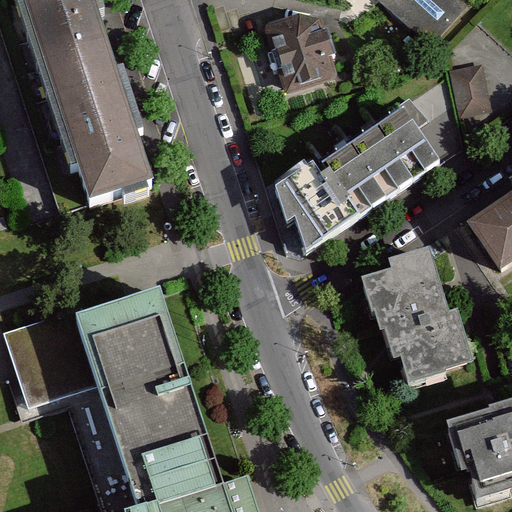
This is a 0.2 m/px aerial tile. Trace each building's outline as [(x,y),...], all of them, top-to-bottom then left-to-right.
[(154,192),(95,0),(19,0),(85,213),(154,192)] [(381,0),(430,45),(467,6),(460,0),(381,0)] [(327,21),(308,17),(269,30),(288,101),(344,84),(339,63),(347,60),(339,33),(329,33),(327,21)] [(491,115),(481,65),(447,73),(457,122),(491,115)] [(439,166),(403,111),(275,191),(306,256),(439,166)] [(511,185),(439,234),(471,280),(511,252),(511,185)] [(391,277),(362,286),(387,366),(401,362),(408,386),(472,366),(456,316),(447,319),(426,254),(387,266),(391,277)] [(255,511),(247,485),(222,493),(160,298),(129,308),(126,298),(3,337),(29,417),(96,395),(133,511),(255,511)] [(473,475),(482,505),(511,496),(511,410),(446,431),(460,479),(473,475)]
